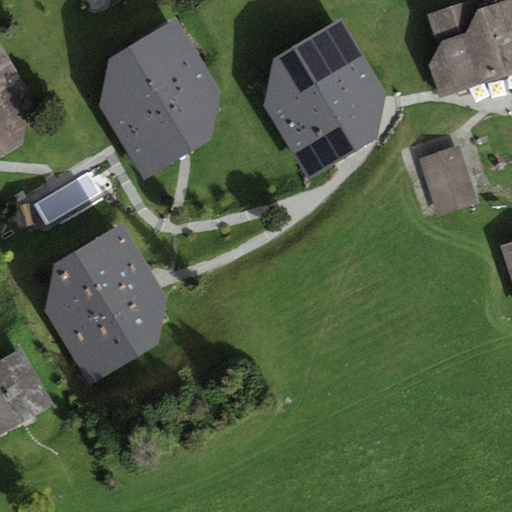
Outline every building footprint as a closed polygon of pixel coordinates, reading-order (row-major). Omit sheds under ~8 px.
[(511,1),(474,14),(469,1),(428,15),(439,46),(429,65),(439,95),(511,71),(511,1)] [(176,18),(109,60),(99,102),(143,173),(210,136),(218,90),(176,18)] [(342,20),(277,53),(262,105),(305,174),(371,136),(383,90),(342,20)] [(0,43),(0,154),(21,143),(33,103),(0,43)] [(461,147),(421,158),(438,215),(477,203),(461,147)] [(87,174),(36,205),(49,226),(100,195),(87,174)] [(123,224),(52,265),(44,312),(89,387),(159,342),(166,297),(156,281),(123,224)] [(21,349),(0,359),(0,434),(52,408),(21,349)]
